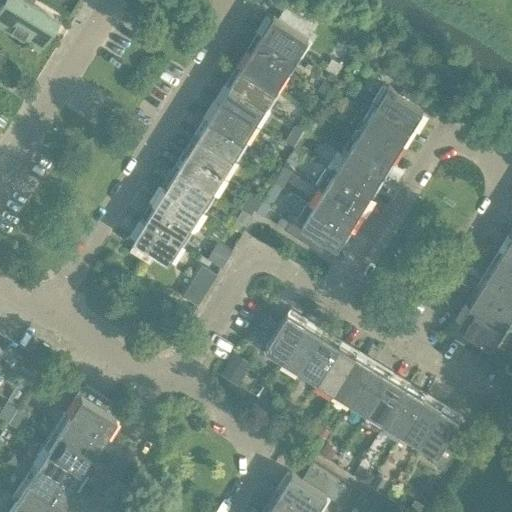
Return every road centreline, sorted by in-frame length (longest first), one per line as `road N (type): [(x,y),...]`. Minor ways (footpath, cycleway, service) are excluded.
road 1 (residential): [(408,346),(499,191),(492,162),(442,143),(430,151),(339,306)]
road 2 (residential): [(223,0),(234,8),(44,307)]
road 3 (residential): [(173,386),(254,256),(339,306)]
road 4 (residential): [(0,176),(109,0)]
road 5 (residential): [(173,386),(265,445),(225,511)]
road 6 (residential): [(44,307),(173,386)]
road 7 (residential): [(95,511),(173,386)]
